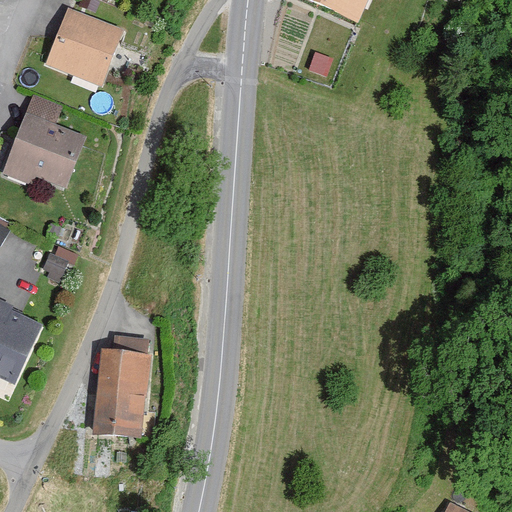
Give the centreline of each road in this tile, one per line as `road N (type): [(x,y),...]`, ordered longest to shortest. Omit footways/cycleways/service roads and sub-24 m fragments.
road 1 (tertiary): [(195,511),(212,439),(250,0)]
road 2 (residential): [(221,0),(164,120),(108,297),(20,460)]
